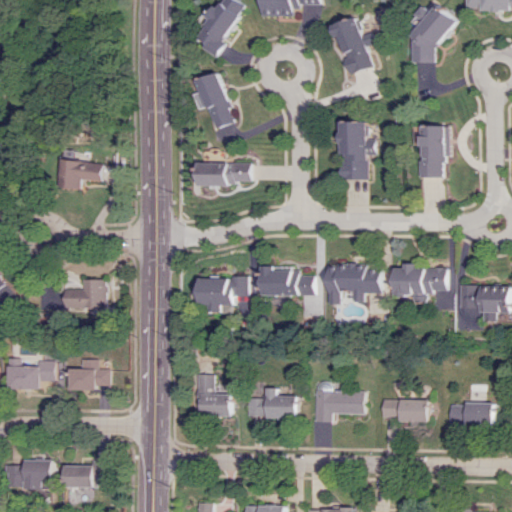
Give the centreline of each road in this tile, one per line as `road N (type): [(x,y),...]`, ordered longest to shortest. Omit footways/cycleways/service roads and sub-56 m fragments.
road 1 (secondary): [(154,511),(152,0)]
road 2 (residential): [(152,237),(280,219),(475,219),(493,198),(496,89)]
road 3 (residential): [(511,466),(155,457)]
road 4 (residential): [(0,425),(155,428)]
road 5 (residential): [(299,218),(293,85)]
